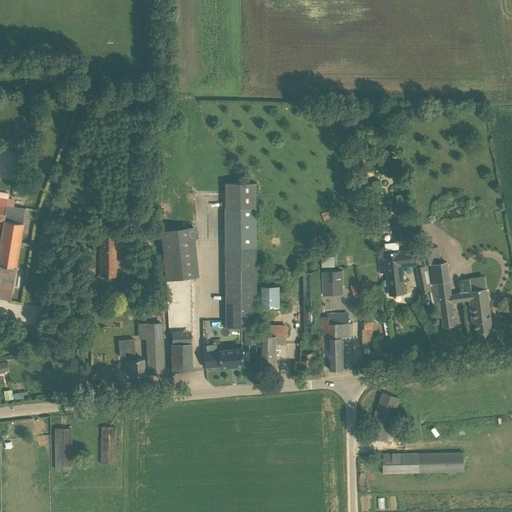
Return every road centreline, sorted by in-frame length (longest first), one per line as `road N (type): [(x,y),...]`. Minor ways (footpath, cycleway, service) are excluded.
road 1 (unclassified): [(349,382),(0,412)]
road 2 (unclassified): [(511,356),(349,382)]
road 3 (unclassified): [(352,511),(349,382)]
